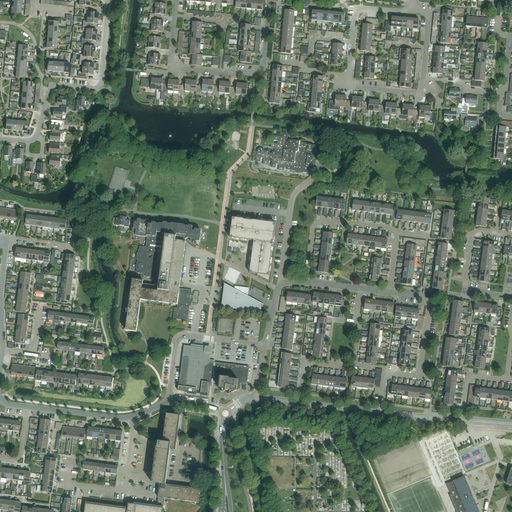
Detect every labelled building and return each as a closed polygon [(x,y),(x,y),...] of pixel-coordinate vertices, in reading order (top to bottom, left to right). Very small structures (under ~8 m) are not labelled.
[(83,9),(83,8),(83,6),(90,6),(90,1),(80,0),(78,0),(79,3),(75,3),(75,8),(84,9),(83,9)] [(152,0),(152,2),(152,3),(155,3),(155,9),(166,10),(167,4),(160,4),(161,1),(153,0),(152,0)] [(284,15),(294,16),(295,8),(288,7),(288,10),(284,10),(284,14),(283,13),(282,15),(284,16),(284,15)] [(98,13),(92,13),(92,10),(84,9),(83,14),(87,14),(87,18),(98,19),(98,13)] [(166,10),(155,9),(154,14),(150,13),(150,17),(157,18),(159,18),(159,15),(166,15),(166,10)] [(311,21),(317,21),(318,11),(312,10),(312,15),(310,15),(310,18),(312,18),(311,21)] [(396,28),(397,17),(394,17),(394,16),(392,15),(391,22),(388,22),(387,32),(390,32),(391,27),(394,27),(394,29),(396,29),(396,28)] [(157,18),(150,17),(149,20),(152,20),(152,25),(163,27),(164,21),(157,20),(157,18)] [(421,22),(419,22),(419,19),(415,19),(415,17),(413,17),(413,19),(412,29),(420,30),(421,22)] [(55,18),(54,22),(48,21),(48,25),(46,25),(45,27),(48,27),(58,27),(58,24),(61,24),(61,19),(55,18)] [(82,26),(90,27),(91,24),(97,24),(98,19),(87,18),(86,21),(83,21),(82,26)] [(163,27),(152,25),(151,31),(147,30),(146,34),(154,34),(156,35),(156,32),(163,32),(163,27)] [(90,29),(90,27),(82,26),(82,31),(85,31),(85,35),(96,36),(97,30),(90,29)] [(154,34),(146,34),(146,37),(149,37),(149,42),(160,43),(161,38),(154,37),(154,34)] [(81,43),(89,43),(89,41),(96,41),(96,36),(85,35),(85,38),(81,38),(81,43)] [(478,43),(478,41),(475,41),(474,44),(478,44),(477,48),(487,49),(488,46),(489,46),(489,44),(478,43)] [(145,50),(153,51),(153,48),(160,49),(160,43),(149,42),(148,48),(145,47),(145,50)] [(89,46),(89,43),(81,43),(80,48),(84,48),(83,52),(95,53),(95,47),(89,46)] [(361,46),(360,46),(360,51),(365,52),(365,54),(368,54),(368,52),(370,52),(371,46),(361,46)] [(153,51),(145,50),(145,54),(149,54),(149,59),(160,60),(161,55),(154,54),(154,51),(153,51)] [(79,60),(87,60),(88,57),(94,58),(95,53),(83,52),(83,55),(80,55),(79,60)] [(160,60),(149,59),(148,65),(145,64),(145,68),(153,68),(153,65),(160,66),(160,60)] [(87,63),(87,60),(79,60),(79,65),(82,65),(82,68),(93,69),(94,64),(87,63)] [(93,69),(82,68),(82,72),(78,71),(78,77),(86,77),(86,74),(93,75),(93,69)] [(433,68),(432,74),(438,74),(437,76),(445,77),(445,75),(443,75),(443,69),(433,68)] [(148,84),(149,80),(141,79),(141,87),(151,88),(151,89),(156,90),(157,79),(152,78),(151,85),(148,84)] [(163,79),(157,79),(156,90),(161,90),(161,93),(164,94),(165,86),(162,86),(163,79)] [(168,86),(165,86),(164,94),(168,94),(168,91),(173,92),(174,80),(169,80),(168,86)] [(181,95),(182,87),(179,87),(180,81),(174,80),(173,92),(178,92),(178,95),(181,95)] [(182,87),(181,95),(185,96),(185,91),(190,92),(191,80),(186,80),(185,86),(182,86),(182,87)] [(197,81),(191,80),(190,92),(195,92),(195,95),(198,95),(199,87),(196,87),(197,81)] [(207,92),(208,80),(203,80),(202,86),(199,86),(199,87),(198,95),(202,96),(202,91),(207,92)] [(208,80),(207,92),(213,92),(212,95),(215,95),(216,88),(213,87),(214,81),(208,80)] [(224,93),(225,82),(220,81),(219,88),(216,88),(215,95),(219,96),(219,93),(224,93)] [(225,82),(224,93),(229,94),(229,97),(232,97),(233,89),(230,89),(231,82),(225,82)] [(241,95),(242,83),(237,83),(236,89),(233,89),(232,97),(236,97),(236,94),(241,95)] [(249,99),(250,91),(247,90),(248,84),(242,83),(241,95),(246,95),(246,98),(249,99)] [(460,95),(460,90),(450,89),(449,97),(459,97),(458,104),(462,104),(462,99),(463,96),(460,95)] [(335,95),(335,99),(333,99),(333,101),(330,101),(329,109),(340,110),(340,107),(341,96),(335,95)] [(63,104),(63,107),(66,107),(69,108),(69,107),(69,105),(69,102),(66,102),(66,97),(57,96),(56,103),(63,104)] [(77,101),(74,100),(73,105),(73,108),(73,111),(78,112),(79,106),(84,106),(85,97),(78,96),(77,101)] [(341,96),(340,107),(345,107),(345,110),(346,111),(348,111),(349,103),(346,102),(346,96),(341,96)] [(467,113),(468,104),(476,105),(477,97),(466,96),(466,99),(462,99),(462,104),(462,108),(461,109),(461,113),(467,113)] [(348,111),(351,111),(352,108),(357,108),(358,97),(352,97),(352,103),(349,103),(348,111)] [(363,98),(358,97),(357,108),(362,109),(362,113),(363,114),(365,114),(366,106),(366,104),(363,104),(363,98)] [(268,103),(272,104),(272,106),(279,107),(280,99),(270,98),(270,102),(268,101),(268,103)] [(366,106),(365,114),(368,114),(368,111),(374,111),(375,100),(370,100),(369,100),(369,106),(366,106)] [(375,100),(374,111),(379,112),(379,117),(382,117),(382,109),(383,107),(380,107),(380,104),(380,101),(375,100)] [(311,103),(308,103),(307,111),(316,112),(316,109),(320,109),(321,106),(322,106),(322,104),(321,104),(311,103)] [(382,109),(382,117),(385,117),(385,115),(390,116),(390,115),(391,115),(391,103),(386,103),(386,104),(385,109),(382,109)] [(391,103),(391,115),(396,115),(396,118),(399,118),(399,110),(396,110),(397,104),(396,104),(391,103)] [(399,110),(399,118),(402,119),(402,116),(407,116),(408,105),(403,104),(402,111),(399,110)] [(408,105),(407,116),(413,117),(412,120),(413,120),(416,120),(416,112),(413,112),(414,105),(408,105)] [(416,112),(416,120),(418,120),(419,120),(419,117),(424,118),(425,106),(420,106),(419,112),(416,112)] [(425,106),(424,118),(430,118),(429,123),(432,124),(433,120),(433,114),(430,113),(431,107),(425,106)] [(63,107),(60,107),(60,110),(53,109),(52,116),(61,117),(62,113),(66,113),(66,107),(63,107)] [(461,109),(451,108),(451,112),(445,111),(444,119),(456,120),(456,114),(461,115),(461,114),(461,113),(461,109)] [(467,118),(467,115),(461,114),(461,115),(460,120),(465,120),(465,126),(476,127),(477,119),(467,118)] [(58,131),(59,124),(61,125),(62,121),(51,120),(51,123),(49,123),(48,130),(51,131),(58,131)] [(58,131),(51,131),(51,133),(50,133),(49,140),(59,141),(60,134),(62,135),(62,131),(58,131)] [(296,172),(302,173),(303,172),(307,172),(308,174),(311,174),(312,173),(313,167),(315,168),(316,161),(320,161),(321,153),(321,152),(322,151),(322,148),(318,147),(317,146),(308,145),(307,144),(299,143),(298,142),(291,141),(289,142),(289,143),(286,143),(286,141),(286,139),(287,138),(287,135),(286,134),(284,133),(282,134),(282,137),(276,136),(275,137),(274,140),(276,140),(277,141),(278,142),(278,144),(276,144),(273,144),(271,145),(271,148),(274,148),(275,150),(275,152),(273,152),(272,153),(271,154),(270,153),(269,152),(269,151),(264,150),(263,148),(260,148),(259,149),(259,150),(258,150),(256,160),(257,161),(260,161),(261,158),(262,157),(264,158),(264,163),(265,164),(268,164),(268,161),(269,161),(272,161),(272,166),(272,167),(275,168),(276,165),(276,164),(277,164),(280,164),(279,169),(280,170),(283,171),(284,168),(285,167),(287,167),(287,170),(295,171),(296,172)] [(61,147),(61,143),(50,142),(50,146),(49,145),(48,152),(58,153),(59,147),(61,147)] [(13,159),(13,153),(11,153),(11,147),(4,146),(4,156),(9,156),(9,158),(10,159),(9,166),(12,167),(13,159)] [(13,159),(22,159),(23,150),(16,149),(16,151),(13,150),(13,153),(13,159)] [(492,157),(492,158),(492,159),(498,159),(497,162),(506,163),(507,154),(504,154),(494,153),(493,157),(492,157)] [(63,156),(62,156),(51,155),(51,158),(49,158),(49,165),(59,166),(59,159),(63,159),(63,156)] [(44,175),(45,164),(37,163),(36,174),(44,175)] [(393,205),(387,204),(386,215),(391,215),(390,221),(394,221),(395,211),(393,211),(393,205)] [(113,223),(116,224),(115,226),(120,226),(119,228),(118,228),(118,231),(121,232),(123,217),(120,216),(120,217),(121,217),(120,219),(116,218),(113,218),(113,223)] [(127,217),(123,217),(121,232),(125,232),(125,229),(124,229),(124,227),(129,227),(130,220),(126,219),(126,217),(127,217)] [(275,223),(260,221),(232,218),(230,238),(252,241),(252,239),(254,239),(249,273),(257,274),(257,276),(258,276),(268,281),(269,282),(270,271),(269,271),(275,223)] [(125,330),(125,331),(136,332),(136,331),(137,329),(140,300),(177,305),(177,308),(174,307),(172,318),(187,320),(189,309),(189,308),(189,306),(190,303),(191,299),(189,299),(189,296),(189,294),(191,295),(191,294),(191,290),(179,288),(179,287),(180,286),(181,286),(181,283),(182,281),(180,281),(181,279),(182,279),(182,274),(181,274),(182,271),(183,271),(183,267),(182,267),(182,264),(184,264),(184,259),(183,259),(183,257),(185,257),(185,252),(184,252),(184,249),(186,250),(186,245),(185,245),(185,243),(185,242),(186,242),(187,242),(187,243),(188,243),(188,244),(189,244),(189,245),(190,245),(190,246),(191,246),(192,246),(193,244),(196,245),(197,243),(194,242),(194,241),(199,242),(200,241),(200,240),(201,231),(200,230),(196,229),(196,227),(188,226),(184,226),(184,225),(180,225),(180,226),(178,226),(179,224),(171,223),(171,224),(167,224),(167,223),(163,222),(163,224),(160,223),(160,224),(155,224),(156,223),(152,222),(151,225),(149,224),(149,221),(148,220),(138,219),(137,220),(137,221),(134,221),(133,228),(132,228),(131,232),(132,233),(135,234),(136,235),(136,236),(146,237),(147,238),(145,247),(140,246),(139,247),(139,250),(139,253),(137,253),(136,260),(137,260),(136,272),(136,273),(143,274),(145,274),(145,276),(145,277),(153,278),(152,282),(158,283),(160,283),(160,286),(158,286),(143,284),(143,281),(132,279),(132,280),(126,330),(125,330)] [(479,247),(483,247),(493,249),(493,248),(501,249),(502,246),(496,246),(495,246),(493,246),(494,243),(484,241),(483,246),(481,245),(482,244),(479,244),(479,247)] [(223,306),(221,306),(221,307),(260,312),(260,311),(261,304),(263,305),(263,304),(248,296),(249,288),(235,286),(234,289),(224,283),(223,284),(226,285),(225,289),(223,289),(223,292),(225,292),(224,296),(223,306)] [(443,284),(433,283),(432,289),(432,292),(437,293),(438,289),(442,290),(443,284)] [(61,294),(58,294),(57,302),(68,304),(68,301),(70,301),(71,295),(61,294)] [(305,294),(303,304),(312,305),(312,302),(313,299),(310,298),(310,295),(305,294)] [(344,307),(344,300),(342,299),(342,296),(336,296),(335,305),(344,307)] [(498,305),(492,304),(491,314),(496,315),(496,317),(501,318),(502,309),(498,308),(498,305)] [(94,318),(92,317),(92,315),(89,314),(89,317),(88,325),(87,327),(96,328),(97,321),(94,321),(94,318)] [(230,331),(232,321),(219,319),(217,331),(220,331),(220,332),(226,333),(227,331),(230,331)] [(179,384),(178,391),(196,393),(197,393),(198,394),(200,394),(201,394),(208,395),(208,386),(219,388),(221,389),(222,392),(227,391),(229,395),(231,393),(240,389),(241,386),(241,383),(247,384),(248,375),(249,367),(238,365),(223,363),(215,362),(208,361),(209,349),(206,348),(198,347),(191,346),(184,345),(184,346),(183,350),(179,384)] [(151,482),(160,484),(160,483),(166,484),(166,482),(166,481),(166,479),(167,478),(170,453),(171,449),(176,450),(176,449),(180,416),(166,414),(162,442),(157,441),(156,441),(157,442),(152,475),(152,476),(152,479),(152,482),(151,482)] [(474,450),(473,447),(472,445),(459,451),(461,455),(474,450)] [(479,511),(464,476),(446,484),(450,494),(449,495),(456,511),(511,511),(511,467),(511,468),(506,484),(511,485),(511,511),(479,511)] [(85,502),(84,511),(161,511),(163,504),(164,498),(199,502),(199,503),(201,489),(166,484),(160,483),(160,484),(159,488),(157,506),(129,502),(128,508),(86,502),(85,502)]
